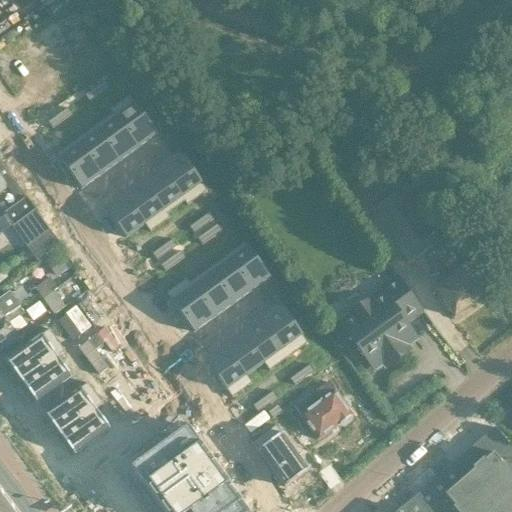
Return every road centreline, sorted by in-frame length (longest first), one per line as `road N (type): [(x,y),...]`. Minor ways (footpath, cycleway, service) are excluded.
road 1 (residential): [(334,511),(511,359)]
road 2 (residential): [(60,223),(165,369)]
road 3 (residential): [(184,396),(88,465),(122,511)]
road 4 (residential): [(184,396),(268,511)]
road 5 (residential): [(165,369),(273,291)]
road 6 (residential): [(60,223),(168,146)]
